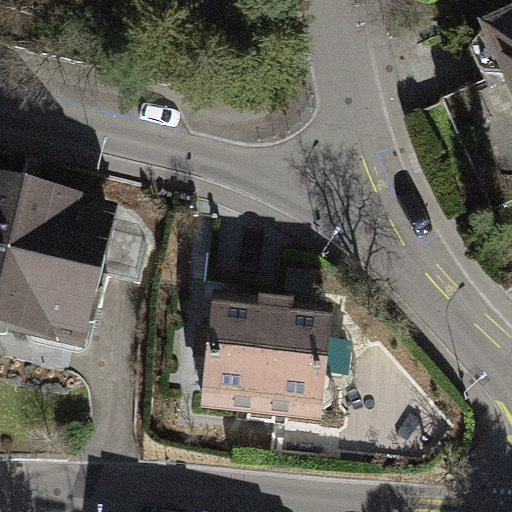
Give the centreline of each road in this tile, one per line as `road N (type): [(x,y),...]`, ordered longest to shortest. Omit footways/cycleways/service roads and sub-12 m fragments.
road 1 (secondary): [(0,102),(351,208)]
road 2 (secondary): [(360,511),(111,490),(0,496)]
road 3 (secondary): [(351,208),(501,362),(511,389)]
road 4 (residential): [(326,0),(351,208)]
